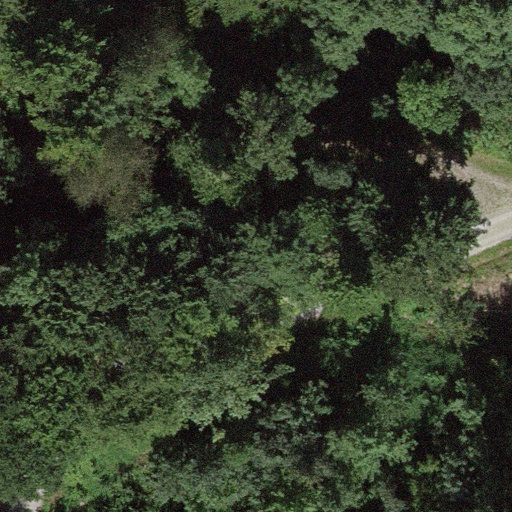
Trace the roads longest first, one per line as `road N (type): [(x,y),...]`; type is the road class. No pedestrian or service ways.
road 1 (track): [(511,224),(94,382),(37,416),(25,473),(28,511)]
road 2 (track): [(511,195),(386,156),(0,158)]
